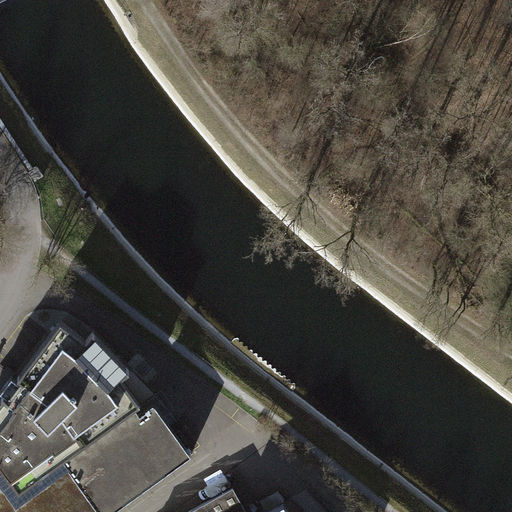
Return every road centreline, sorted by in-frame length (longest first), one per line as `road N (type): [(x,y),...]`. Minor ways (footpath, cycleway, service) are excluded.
road 1 (track): [(143,0),(221,110),(286,179),(404,279),(511,353)]
road 2 (track): [(22,221),(394,511)]
road 3 (unclassified): [(0,156),(22,221),(0,301)]
